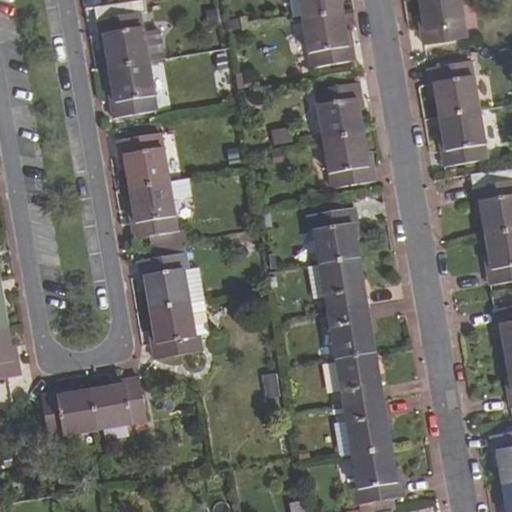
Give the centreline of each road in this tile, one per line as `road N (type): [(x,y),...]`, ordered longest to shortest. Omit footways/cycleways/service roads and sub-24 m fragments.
road 1 (residential): [(65,0),(126,350),(40,365),(0,119)]
road 2 (residential): [(464,511),(384,0)]
